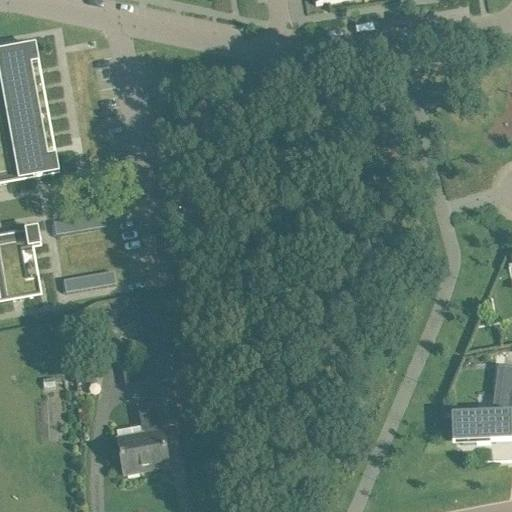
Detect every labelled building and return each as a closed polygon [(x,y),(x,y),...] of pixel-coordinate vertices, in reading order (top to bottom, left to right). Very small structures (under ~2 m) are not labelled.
[(0,186),(8,185),(34,180),(44,178),(59,176),(56,159),(48,160),(31,67),(39,66),(36,49),(0,55),(0,186)] [(104,217),(54,225),(57,238),(107,230),(104,217)] [(0,305),(41,298),(38,281),(27,283),(22,253),(41,249),(38,232),(0,238),(0,305)] [(114,275),(64,283),(66,296),(116,287),(114,275)] [(149,384),(150,387),(195,378),(180,301),(135,310),(146,369),(141,370),(143,385),(149,384)] [(98,359),(77,359),(77,374),(98,374),(98,359)] [(511,369),(508,369),(497,417),(460,418),(452,418),(453,447),(511,444),(511,422),(511,421),(511,420),(511,369)] [(137,409),(141,430),(117,435),(119,443),(118,443),(121,458),(125,478),(142,475),(142,471),(168,466),(168,470),(169,470),(162,431),(179,428),(172,392),(152,396),(153,406),(137,409)]
